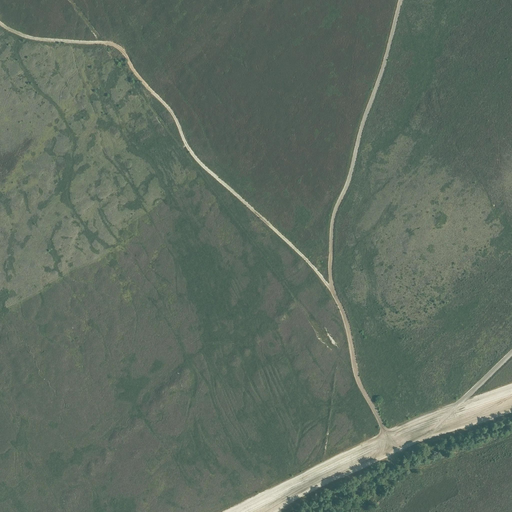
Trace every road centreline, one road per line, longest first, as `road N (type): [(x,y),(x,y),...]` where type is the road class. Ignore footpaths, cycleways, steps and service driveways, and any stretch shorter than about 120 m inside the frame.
road 1 (unknown): [(333,291),(189,153),(171,114),(138,81),(121,49),(36,40),(0,26)]
road 2 (unknown): [(333,291),(334,217),(401,0)]
road 3 (track): [(359,511),(404,469),(511,439)]
road 4 (unknown): [(384,432),(358,379),(333,291)]
